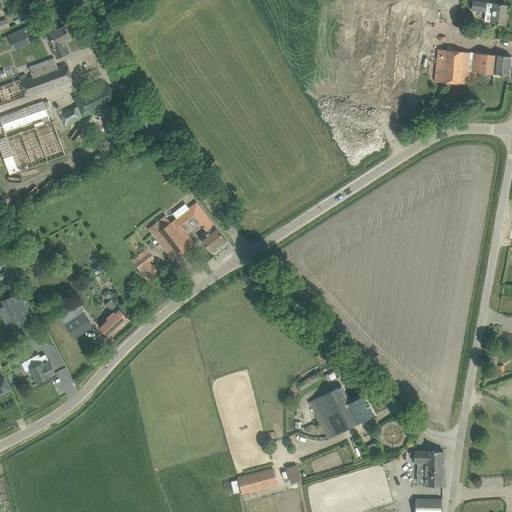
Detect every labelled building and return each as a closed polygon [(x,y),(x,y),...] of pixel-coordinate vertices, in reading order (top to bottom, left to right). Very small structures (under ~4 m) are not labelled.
[(485,12),(484,22),(494,23),(504,25),(507,6),(495,4),(487,3),(473,1),(472,10),(485,12)] [(418,41),(420,16),(399,14),(391,116),(411,117),(416,54),(422,55),(423,41),(418,41)] [(47,37),(51,47),(65,41),(70,39),(64,27),(57,30),(55,27),(45,32),(47,31),(50,36),(47,37)] [(8,37),(12,49),(27,44),(23,32),(8,37)] [(65,41),(51,47),(56,59),(70,53),(65,41)] [(469,85),(470,71),(472,53),(438,49),(435,81),(469,85)] [(511,57),(472,53),(470,71),(493,74),(493,76),(499,77),(500,74),(509,75),(511,57)] [(33,76),(25,79),(24,75),(15,78),(16,81),(0,86),(0,106),(72,81),(66,64),(57,67),(54,58),(29,66),(33,76)] [(74,99),(84,117),(118,100),(113,87),(107,90),(104,85),(74,99)] [(0,162),(4,175),(65,158),(54,120),(44,122),(39,103),(0,114),(0,162)] [(59,114),(65,126),(82,118),(76,107),(59,114)] [(80,146),(74,149),(77,155),(98,145),(95,138),(91,140),(80,146)] [(7,179),(1,182),(10,201),(17,198),(7,179)] [(197,202),(176,218),(176,219),(196,203),(206,216),(198,221),(206,232),(204,233),(206,235),(201,239),(212,253),(227,242),(197,202)] [(166,216),(149,229),(154,236),(171,222),(166,216)] [(171,222),(154,236),(173,260),(195,243),(176,219),(176,218),(173,221),(171,222)] [(137,255),(132,260),(147,280),(162,269),(156,262),(152,265),(150,262),(154,259),(146,249),(142,251),(137,255)] [(2,302),(16,329),(33,321),(19,293),(2,302)] [(99,326),(103,330),(109,338),(129,320),(123,312),(111,300),(106,304),(113,312),(99,326)] [(91,324),(85,315),(81,309),(63,321),(75,338),(87,330),(85,327),(91,324)] [(41,360),(39,354),(26,361),(30,369),(38,383),(50,377),(49,377),(55,373),(49,361),(49,362),(47,357),(41,360)] [(0,394),(2,393),(10,389),(5,378),(0,380),(0,394)] [(309,403),(318,419),(350,402),(341,385),(332,390),(309,403)] [(350,402),(318,419),(329,440),(366,420),(375,415),(364,395),(350,402)] [(373,444),(367,446),(370,454),(376,451),(373,444)] [(425,486),(443,486),(443,471),(444,451),(426,451),(414,451),(414,463),(426,463),(425,486)] [(296,464),(286,467),(291,482),(301,479),(296,464)] [(278,485),(273,468),(238,477),(242,494),(278,485)] [(236,481),(231,482),(233,494),(239,493),(236,481)] [(415,499),(414,511),(441,511),(442,499),(415,499)]
